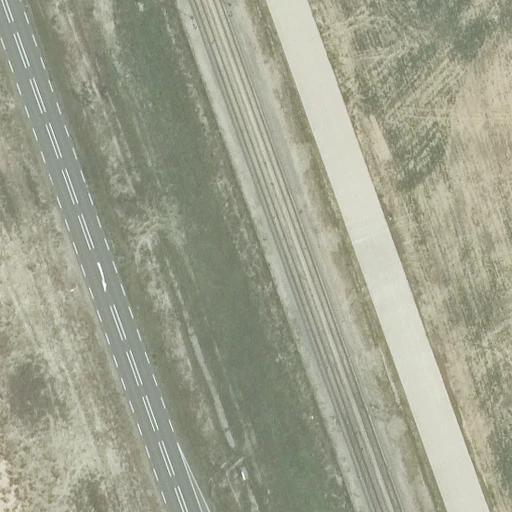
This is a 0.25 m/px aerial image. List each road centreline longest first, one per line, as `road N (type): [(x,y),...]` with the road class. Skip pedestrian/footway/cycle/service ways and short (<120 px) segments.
road 1 (secondary): [(181,511),(1,0)]
road 2 (trunk): [(258,511),(97,0)]
road 3 (trunk): [(0,194),(112,511)]
road 4 (unclassified): [(439,0),(506,193)]
road 5 (unclassified): [(506,193),(507,117),(479,0)]
